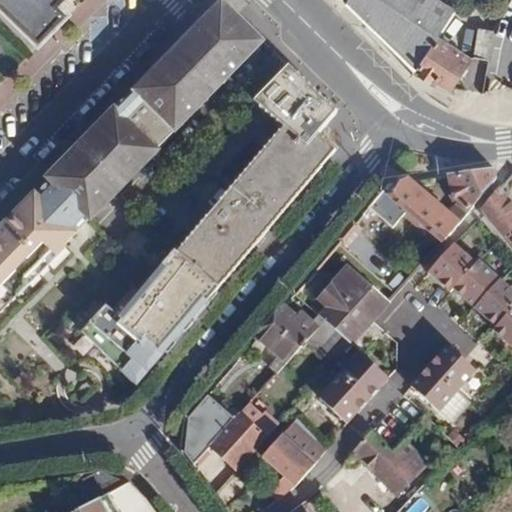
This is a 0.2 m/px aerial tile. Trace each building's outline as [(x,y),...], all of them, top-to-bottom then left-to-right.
[(0,0),(0,3),(32,35),(36,39),(63,12),(64,11),(58,5),(62,0),(0,0)] [(346,0),(345,3),(366,24),(415,70),(436,36),(454,8),(440,0),(346,0)] [(221,2),(112,112),(155,154),(265,45),(254,35),(221,2)] [(490,32),(476,29),(471,55),(486,58),(490,32)] [(467,56),(436,36),(415,70),(432,81),(437,78),(449,85),(467,56)] [(289,70),(252,107),(282,133),(177,255),(218,290),(219,288),(321,170),(335,154),(316,137),(335,116),(289,70)] [(112,112),(42,185),(89,217),(90,219),(155,154),(112,112)] [(483,175),(440,182),(442,201),(449,207),(438,218),(404,187),(382,190),(376,196),(412,227),(406,232),(416,241),(423,234),(436,247),(489,181),(483,175)] [(0,303),(3,307),(28,283),(24,279),(63,242),(67,245),(79,234),(76,230),(89,217),(42,185),(0,226),(0,303)] [(511,235),(511,211),(497,194),(481,213),(505,242),(511,235)] [(136,219),(112,241),(134,262),(156,238),(136,219)] [(134,387),(218,290),(177,255),(170,249),(109,320),(98,310),(75,336),(134,387)] [(426,294),(439,306),(442,302),(464,278),(442,257),(422,280),(432,288),(426,294)] [(470,317),(489,295),(467,275),(464,278),(442,302),(455,314),(460,308),(470,317)] [(379,311),(338,277),(312,305),(321,312),(318,317),(323,321),(349,344),(379,311)] [(510,313),(489,295),(470,317),(480,327),(475,332),(484,341),(508,315),(510,313)] [(255,339),(283,365),(323,321),(318,317),(317,316),(310,324),(299,314),(294,319),(281,308),(255,339)] [(484,341),(483,343),(495,353),(499,348),(509,357),(511,353),(511,319),(508,315),(484,341)] [(442,355),(424,376),(452,400),(470,379),(442,355)] [(353,362),(333,385),(360,408),(380,386),(353,362)] [(452,400),(424,376),(405,397),(432,422),(452,400)] [(360,408),(333,385),(311,409),(338,432),(360,408)] [(209,446),(228,426),(201,402),(187,419),(185,456),(192,465),(209,446)] [(228,426),(209,446),(235,470),(275,426),(262,415),(259,418),(246,406),(228,426)] [(295,420),(263,456),(296,487),(329,452),(295,420)] [(395,461),(369,437),(349,458),(376,482),(395,461)] [(72,486),(83,507),(125,484),(95,473),(72,486)] [(143,497),(125,484),(83,507),(75,511),(153,511),(152,510),(143,497)] [(424,511),(430,506),(421,497),(405,511),(424,511)] [(310,511),(303,501),(288,511),(310,511)]
